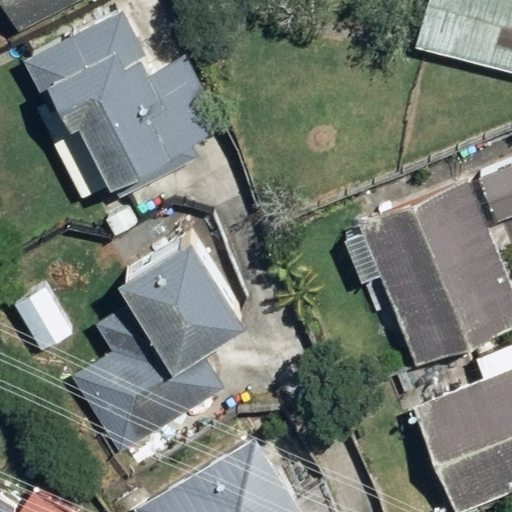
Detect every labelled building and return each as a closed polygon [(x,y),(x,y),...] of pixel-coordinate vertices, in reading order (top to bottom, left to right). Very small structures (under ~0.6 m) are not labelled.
[(27,0),(34,13),(59,0),(27,0)] [(147,0),(125,0),(37,42),(64,97),(86,86),(127,169),(238,116),(201,40),(173,53),(147,0)] [(511,0),(440,0),(430,37),(511,59),(511,0)] [(377,200),(428,350),(511,322),(511,255),(482,165),(377,200)] [(221,212),(145,252),(195,346),(271,306),(221,212)] [(511,356),(430,388),(470,492),(511,476),(511,356)] [(330,511),(272,415),(150,488),(164,511),(330,511)]
